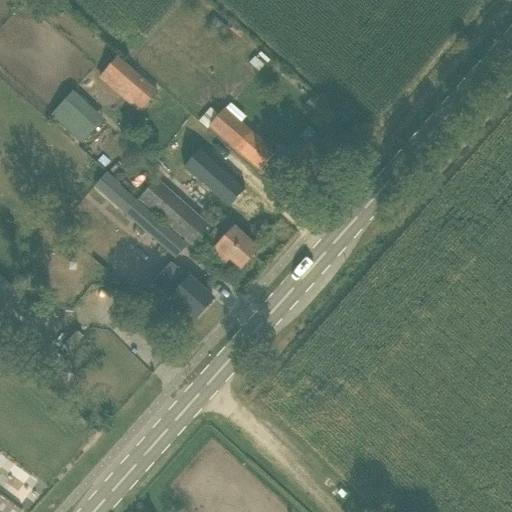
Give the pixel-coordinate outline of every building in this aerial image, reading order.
[(139,115),(157,94),(116,59),(98,80),(139,115)] [(82,144),(105,120),(74,91),(51,115),(82,144)] [(274,153),(239,125),(247,116),(231,103),(210,128),(260,170),(274,153)] [(333,166),(348,149),(347,148),(343,152),(321,132),(287,169),(299,179),(304,173),(316,185),(333,166)] [(182,163),(181,164),(227,205),(228,204),(227,203),(241,187),(242,188),(243,187),(196,146),(195,147),(196,148),(182,164),(182,163)] [(194,247),(212,227),(157,179),(151,186),(139,199),(194,247)] [(134,201),(124,213),(176,259),(187,247),(134,201)] [(234,228),(225,237),(216,229),(204,242),(225,263),(230,258),(241,268),(258,250),(234,228)] [(151,284),(168,300),(181,311),(185,307),(197,318),(213,299),(188,277),(173,263),(164,272),(151,284)] [(0,312),(18,290),(19,289),(0,274),(0,312)] [(0,493),(0,511),(19,511),(22,508),(0,493)]
